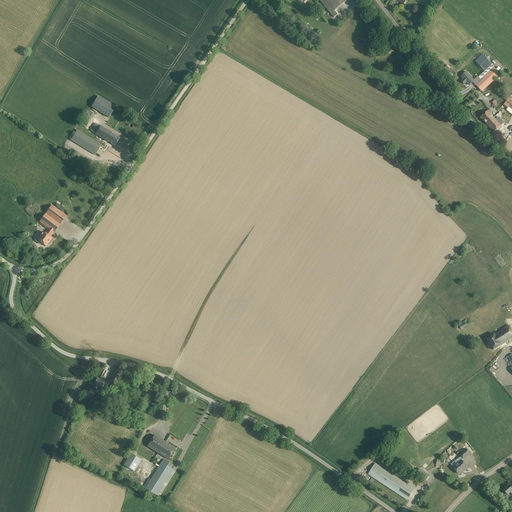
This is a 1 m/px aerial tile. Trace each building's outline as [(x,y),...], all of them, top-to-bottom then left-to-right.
[(319,0),(334,18),(337,15),(334,11),(347,0),(319,0)] [(475,61),(485,71),(491,65),(492,64),(483,54),(475,61)] [(494,67),(488,73),(475,85),(482,92),(495,79),(501,74),(494,67)] [(469,86),(472,82),(474,81),(477,84),(481,80),(478,77),(474,80),(466,72),(461,77),(463,79),(461,81),(464,85),(466,83),(469,86)] [(109,118),(115,107),(98,97),(92,107),(109,118)] [(490,110),(488,111),(481,118),(488,125),(490,123),(490,122),(495,117),(495,116),(493,118),(490,114),(492,112),(490,110)] [(86,128),(95,114),(89,111),(80,125),(86,128)] [(490,122),(490,123),(488,125),(494,132),(501,126),(496,120),(497,119),(495,117),(490,122)] [(91,131),(96,134),(115,146),(120,139),(95,123),(91,131)] [(77,130),(70,141),(95,156),(101,145),(77,130)] [(54,233),(66,216),(52,206),(39,222),(49,229),(45,234),(43,232),(37,240),(45,246),(51,238),(50,237),(53,232),(54,233)] [(464,321),(458,325),(461,330),(467,326),(466,324),(469,322),(467,320),(464,321)] [(493,350),(511,338),(511,324),(509,326),(509,325),(487,339),(493,350)] [(115,368),(108,381),(117,386),(124,373),(115,368)] [(102,388),(105,382),(97,379),(94,384),(95,385),(93,388),(97,390),(99,386),(102,388)] [(165,442),(155,436),(148,447),(158,453),(160,449),(162,450),(165,445),(164,444),(165,442)] [(169,460),(176,449),(165,442),(164,444),(165,445),(162,450),(160,449),(158,453),(169,460)] [(466,449),(459,454),(464,460),(471,455),(466,449)] [(142,461),(131,454),(123,466),(134,473),(142,461)] [(156,496),(175,466),(164,459),(151,480),(149,478),(143,487),(146,488),(145,489),(156,496)] [(459,474),(467,467),(461,460),(453,467),(459,474)] [(408,500),(415,489),(375,464),(368,475),(408,500)] [(416,474),(426,481),(429,477),(419,470),(416,474)] [(503,490),(508,496),(511,493),(511,494),(511,486),(510,488),(508,486),(503,490)]
